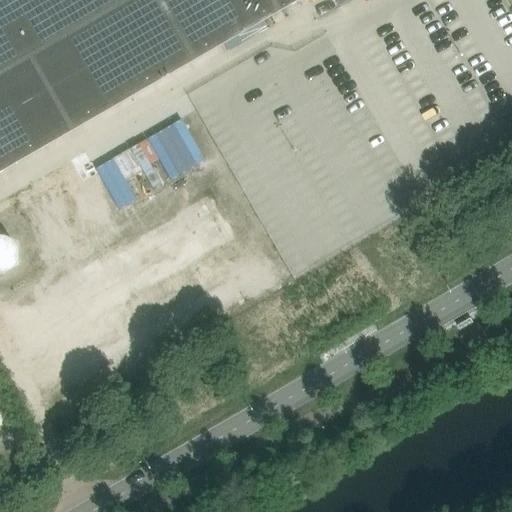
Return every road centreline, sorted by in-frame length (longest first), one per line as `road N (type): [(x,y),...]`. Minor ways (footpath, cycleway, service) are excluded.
road 1 (tertiary): [(92,511),(511,264)]
road 2 (unknown): [(0,187),(226,75)]
road 3 (unknown): [(226,75),(303,230),(329,230),(364,212)]
road 4 (unknown): [(340,29),(426,181)]
road 5 (unknown): [(398,0),(487,150)]
road 6 (unknown): [(280,61),(364,212)]
